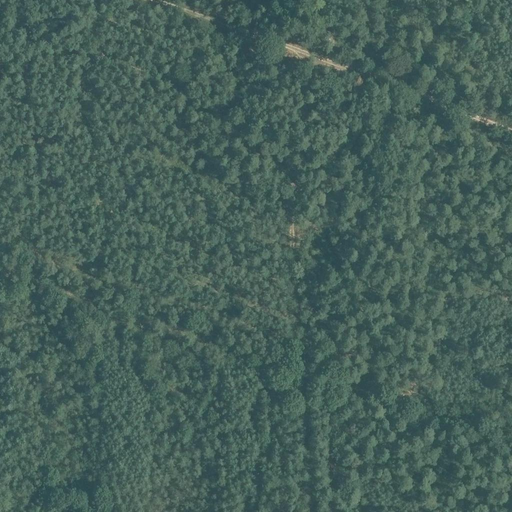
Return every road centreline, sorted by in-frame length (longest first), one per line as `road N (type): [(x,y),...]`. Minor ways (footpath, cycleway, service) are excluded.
road 1 (track): [(302,52),(307,153),(292,188),(291,248),(303,330),(327,393),(329,511)]
road 2 (track): [(511,130),(302,52)]
road 3 (track): [(302,52),(153,0)]
